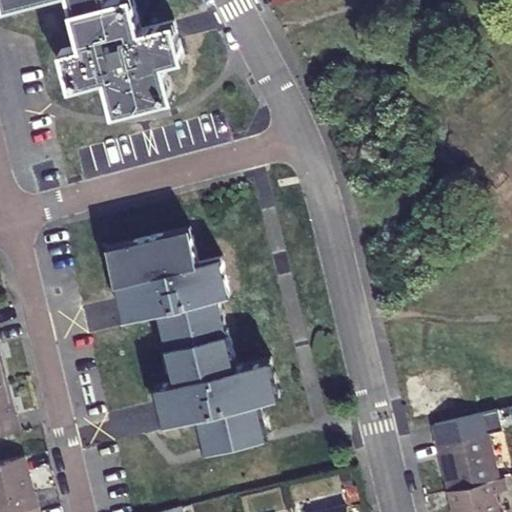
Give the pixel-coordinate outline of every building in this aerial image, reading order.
[(50,0),(68,0),(80,48),(62,53),(71,89),(104,80),(115,116),(173,100),(163,64),(182,59),(173,24),(141,32),(132,0),(120,0),(109,3),(107,0),(3,0),(6,11),(50,0)] [(180,382),(161,387),(170,422),(204,414),(213,450),(271,436),(262,400),(282,395),(273,360),(239,367),(221,298),(231,296),(222,260),(199,266),(190,230),(111,250),(129,321),(162,313),(180,382)] [(0,337),(0,384),(9,382),(0,349),(0,347),(2,346),(0,337)] [(9,382),(0,384),(0,437),(24,432),(20,416),(17,416),(9,382)] [(438,445),(450,491),(499,479),(489,433),(438,445)] [(25,458),(0,464),(0,503),(2,511),(33,511),(42,510),(37,493),(34,493),(25,458)] [(507,491),(504,478),(499,479),(450,491),(454,511),(499,511),(495,494),(507,491)]
